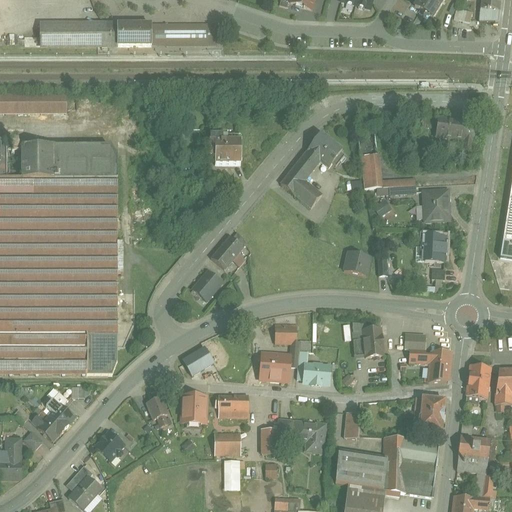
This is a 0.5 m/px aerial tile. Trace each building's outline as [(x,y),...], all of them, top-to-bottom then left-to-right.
[(291,0),(290,5),(303,9),(303,10),(311,12),(313,3),(312,2),(312,0),(291,0)] [(342,0),(341,4),(347,5),(346,7),(352,9),(353,7),(356,8),(357,0),(342,0)] [(357,0),(356,8),(358,8),(358,10),(364,12),(364,10),(370,12),(373,0),(357,0)] [(441,0),(419,0),(414,9),(425,15),(425,14),(433,19),(443,1),(441,0)] [(481,0),(479,24),(498,24),(500,0),(481,0)] [(472,14),(456,10),(454,21),(470,25),(472,14)] [(117,24),(40,25),(40,51),(117,51),(117,49),(117,26),(117,24)] [(152,26),(117,26),(117,49),(152,49),(152,26)] [(217,27),(207,27),(207,49),(217,49),(217,27)] [(67,97),(5,97),(5,117),(67,116),(67,97)] [(476,125),(438,120),(435,140),(463,143),(462,152),(471,153),(472,144),(473,145),(476,125)] [(374,132),(357,134),(360,158),(377,156),(374,132)] [(341,153),(320,136),(307,152),(319,163),(328,170),(341,153)] [(240,138),(210,137),(210,159),(215,159),(215,167),(240,167),(240,138)] [(19,148),(20,146),(19,144),(18,142),(16,141),(14,141),(12,141),(10,142),(9,144),(8,146),(9,148),(10,150),(12,151),(14,151),(16,151),(18,150),(19,148)] [(7,142),(0,142),(0,181),(53,182),(52,148),(22,148),(22,152),(7,152),(7,142)] [(118,149),(52,148),(53,182),(0,181),(0,378),(108,379),(108,378),(112,378),(117,364),(117,351),(123,351),(135,325),(135,296),(117,296),(117,276),(123,276),(123,245),(118,245),(118,149)] [(307,152),(291,172),(303,182),(319,163),(307,152)] [(382,182),(379,156),(377,156),(360,158),(363,181),(364,191),(394,190),(415,189),(415,180),(382,182)] [(303,182),(291,172),(280,186),(310,210),(321,197),(303,182)] [(511,181),(503,243),(511,244),(511,181)] [(447,193),(423,194),(425,224),(449,222),(447,193)] [(384,224),(396,216),(387,201),(374,209),(384,224)] [(243,250),(246,246),(245,244),(242,240),(239,236),(235,233),(230,239),(243,250)] [(446,239),(422,238),(421,250),(424,250),(424,264),(445,265),(446,239)] [(230,239),(211,260),(224,272),(243,250),(230,239)] [(511,244),(503,243),(500,260),(511,261),(511,244)] [(369,260),(347,255),(343,273),(365,278),(369,260)] [(385,260),(377,261),(378,279),(386,278),(385,260)] [(445,272),(432,272),(432,282),(444,283),(445,272)] [(208,274),(192,292),(206,304),(222,286),(208,274)] [(379,325),(353,325),(353,334),(363,333),(381,331),(380,325),(379,325)] [(297,330),(275,330),(275,346),(292,346),(296,346),(297,344),(297,330)] [(381,331),(363,333),(365,360),(383,358),(381,331)] [(425,338),(406,337),(405,350),(424,351),(425,338)] [(296,346),(292,346),(291,358),(290,370),(297,370),(298,364),(299,354),(299,345),(297,344),(296,346)] [(205,350),(183,363),(192,379),(214,366),(205,350)] [(426,353),(409,352),(409,366),(430,366),(431,358),(425,357),(426,353)] [(307,355),(299,354),(298,364),(307,364),(307,355)] [(451,354),(431,354),(431,358),(430,366),(428,385),(448,384),(451,354)] [(277,360),(261,358),(259,382),(289,385),(290,370),(291,358),(277,357),(277,360)] [(307,364),(298,364),(297,370),(296,382),(304,382),(305,368),(306,368),(307,364)] [(321,367),(315,367),(312,368),(306,368),(305,368),(304,382),(304,386),(311,386),(311,388),(321,389),(321,387),(328,388),(329,370),(322,369),(321,367)] [(491,370),(470,367),(466,399),(487,401),(491,370)] [(511,371),(498,372),(495,396),(495,406),(511,406),(511,371)] [(349,376),(342,383),(347,389),(354,382),(349,376)] [(72,389),(73,400),(86,399),(86,388),(72,389)] [(59,395),(54,401),(62,408),(67,403),(59,395)] [(207,399),(183,398),(182,425),(206,426),(207,399)] [(248,399),(219,399),(219,401),(216,400),(215,410),(219,410),(218,420),(236,420),(249,420),(249,415),(248,415),(248,399)] [(161,400),(147,406),(153,422),(157,421),(161,429),(168,427),(165,418),(168,416),(161,400)] [(445,402),(422,400),(420,416),(417,416),(416,427),(419,428),(419,432),(441,435),(445,402)] [(52,402),(42,413),(49,419),(59,408),(52,402)] [(75,421),(59,407),(59,408),(49,419),(64,433),(69,428),(68,427),(73,421),(74,422),(75,421)] [(150,424),(132,409),(117,425),(130,437),(137,429),(142,433),(150,424)] [(28,421),(18,412),(13,418),(23,426),(28,421)] [(42,413),(32,424),(38,430),(38,431),(53,445),(59,438),(60,438),(65,433),(64,433),(49,419),(42,413)] [(360,416),(346,415),(344,440),(358,442),(360,416)] [(291,425),(280,424),(279,432),(279,441),(290,442),(291,425)] [(325,428),(296,425),(294,442),(313,444),(312,454),(322,455),(325,428)] [(472,427),(463,426),(461,439),(471,440),(472,427)] [(111,432),(97,449),(113,463),(128,446),(111,432)] [(279,432),(262,432),(262,457),(279,457),(279,441),(279,432)] [(42,446),(30,435),(24,441),(36,452),(42,446)] [(239,437),(215,437),(215,457),(239,457),(239,437)] [(461,439),(458,439),(456,459),(459,460),(457,473),(486,477),(490,443),(461,439)] [(384,464),(338,457),(335,486),(348,488),(344,511),(382,511),(385,493),(431,500),(438,448),(384,440),(384,464)] [(183,447),(189,454),(197,448),(190,441),(183,447)] [(21,442),(6,442),(6,454),(0,454),(0,482),(21,482),(21,465),(21,450),(21,442)] [(240,464),(224,464),(224,492),(240,492),(240,464)] [(277,468),(265,468),(265,481),(277,481),(277,468)] [(92,476),(84,469),(68,486),(76,493),(69,501),(80,511),(81,511),(101,491),(89,480),(92,476)] [(493,479),(485,479),(483,499),(490,500),(491,500),(492,492),(493,479)] [(320,498),(312,501),(315,510),(324,507),(320,498)] [(473,500),(455,498),(453,511),(472,511),(473,511),(472,511),(473,500)] [(483,499),(473,499),(473,500),(473,511),(487,511),(488,511),(490,500),(483,499)] [(299,511),(301,502),(275,501),(274,511),(299,511)] [(64,511),(63,502),(49,505),(50,511),(56,511),(57,511),(64,511)]
